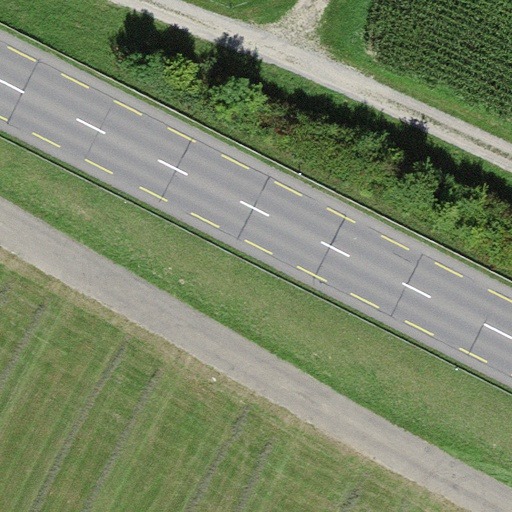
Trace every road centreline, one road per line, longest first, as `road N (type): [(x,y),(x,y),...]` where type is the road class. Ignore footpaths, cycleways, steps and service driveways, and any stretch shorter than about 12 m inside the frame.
road 1 (primary): [(511,337),(0,78)]
road 2 (track): [(140,0),(511,169)]
